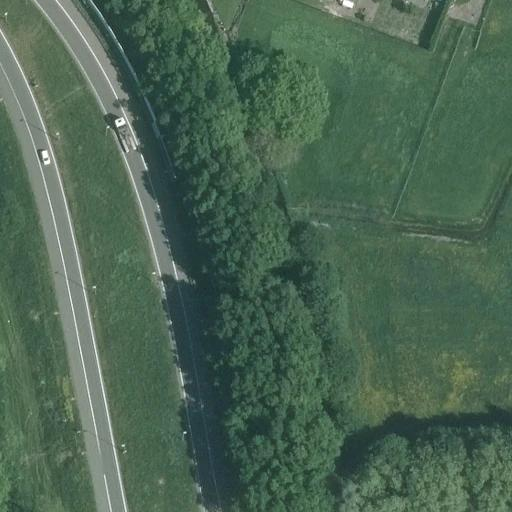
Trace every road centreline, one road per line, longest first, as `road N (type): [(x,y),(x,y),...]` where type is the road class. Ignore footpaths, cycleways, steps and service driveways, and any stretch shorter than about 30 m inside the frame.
road 1 (motorway): [(211,511),(141,180),(103,91),(44,0)]
road 2 (motorway): [(0,49),(58,207),(116,511)]
